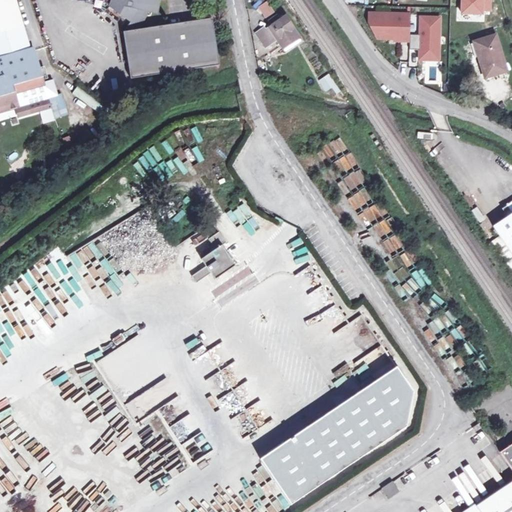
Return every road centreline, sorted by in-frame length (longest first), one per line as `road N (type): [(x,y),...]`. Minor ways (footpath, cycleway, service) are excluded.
road 1 (unclassified): [(329,511),(432,441),(453,407),(279,145),(250,88),(231,0)]
road 2 (unknown): [(154,511),(213,479),(233,456),(166,326),(132,319),(21,379)]
road 3 (unclassified): [(511,137),(379,71),(333,0)]
road 4 (unknown): [(21,379),(140,511)]
